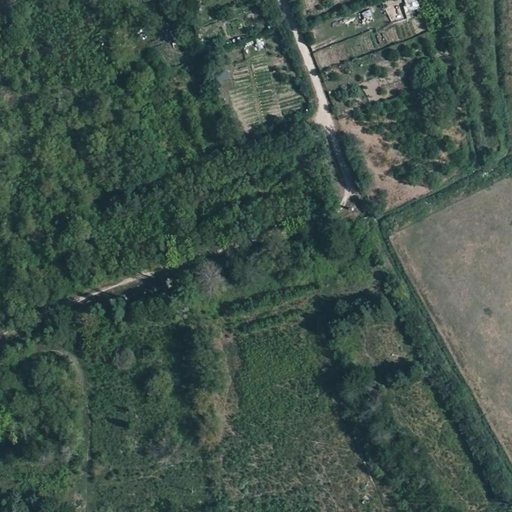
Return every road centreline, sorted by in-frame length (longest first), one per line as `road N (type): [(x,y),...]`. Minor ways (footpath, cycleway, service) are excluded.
road 1 (track): [(0,367),(60,352),(80,370),(89,403),(81,511)]
road 2 (track): [(355,194),(285,0)]
